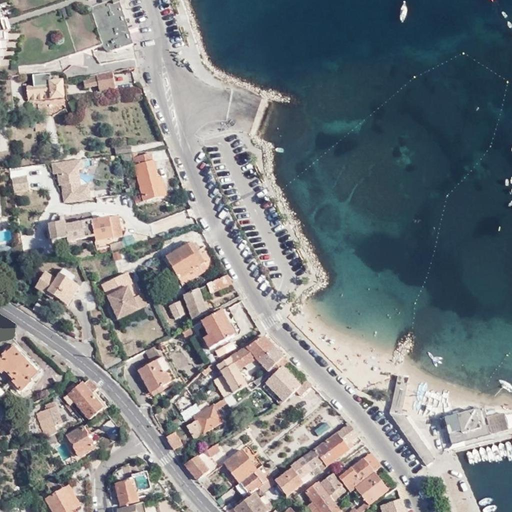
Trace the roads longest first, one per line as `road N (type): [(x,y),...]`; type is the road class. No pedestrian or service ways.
road 1 (residential): [(248,286),(181,147),(145,0)]
road 2 (secondary): [(0,307),(84,362),(150,434)]
road 3 (residential): [(369,431),(248,286)]
road 4 (unknown): [(50,184),(68,209),(121,211),(153,229),(207,212)]
road 5 (unknown): [(161,60),(9,65)]
road 6 (residential): [(369,431),(261,511)]
